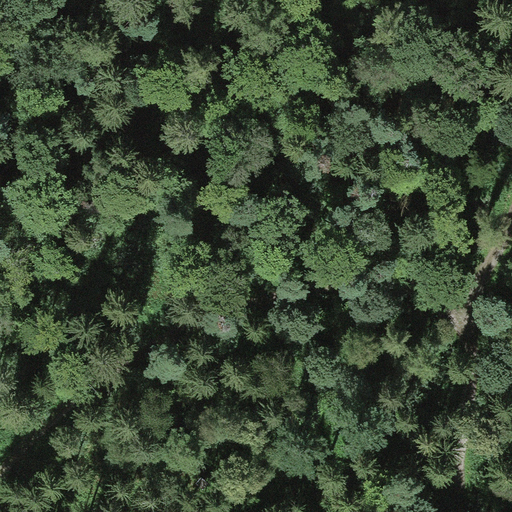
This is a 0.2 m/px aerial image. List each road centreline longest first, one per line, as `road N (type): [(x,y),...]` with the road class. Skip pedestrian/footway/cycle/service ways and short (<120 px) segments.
road 1 (track): [(466,300),(376,282),(313,285),(182,325),(83,392),(0,476)]
road 2 (track): [(511,226),(466,300),(478,369),(463,461)]
